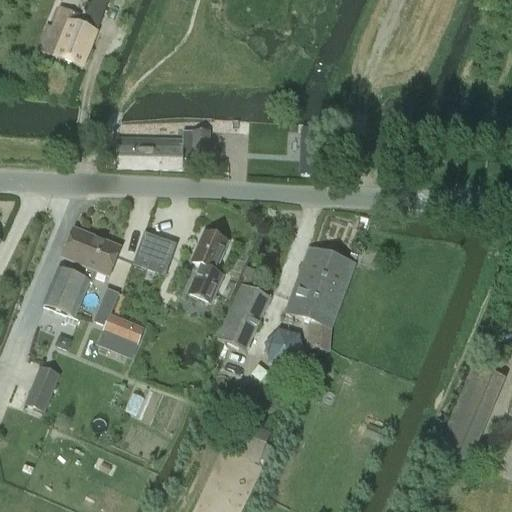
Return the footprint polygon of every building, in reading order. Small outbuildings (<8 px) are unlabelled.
[(48,29),(38,53),(82,71),(97,33),(108,4),(98,0),(94,0),(92,8),(87,6),(82,19),(72,15),(64,35),(48,29)] [(116,141),(116,171),(182,173),(182,163),(208,162),(208,134),(182,134),(182,143),(116,141)] [(62,261),(73,265),(87,271),(97,275),(109,280),(120,252),(73,233),(62,261)] [(209,307),(221,280),(214,276),(227,245),(217,241),(216,237),(210,235),(207,237),(204,235),(191,266),(199,270),(187,297),(209,307)] [(142,243),(134,267),(163,278),(165,272),(155,269),(162,249),(142,243)] [(308,328),(333,260),(309,252),(285,317),(308,328)] [(355,268),(333,260),(308,328),(306,352),(328,355),(330,333),(355,268)] [(57,272),(42,310),(78,324),(80,320),(76,318),(89,285),(93,287),(97,275),(87,271),(73,265),(69,277),(57,272)] [(247,271),(243,280),(245,281),(251,283),(255,275),(247,271)] [(245,281),(217,342),(245,355),(270,301),(251,293),(255,285),(251,283),(245,281)] [(110,318),(118,297),(106,292),(93,325),(104,330),(105,330),(110,318)] [(127,301),(122,299),(116,317),(120,319),(127,301)] [(105,330),(103,336),(136,349),(143,333),(109,320),(105,330)] [(279,334),(266,347),(271,366),(288,370),(302,357),(297,339),(279,334)] [(59,340),(55,348),(67,353),(71,345),(59,340)] [(44,416),(59,378),(39,370),(24,408),(44,416)] [(473,370),(459,403),(482,412),(496,379),(473,370)] [(258,467),(270,436),(242,425),(230,456),(258,467)] [(382,432),(367,426),(363,437),(378,443),(382,432)] [(445,436),(438,453),(461,462),(468,446),(445,436)]
